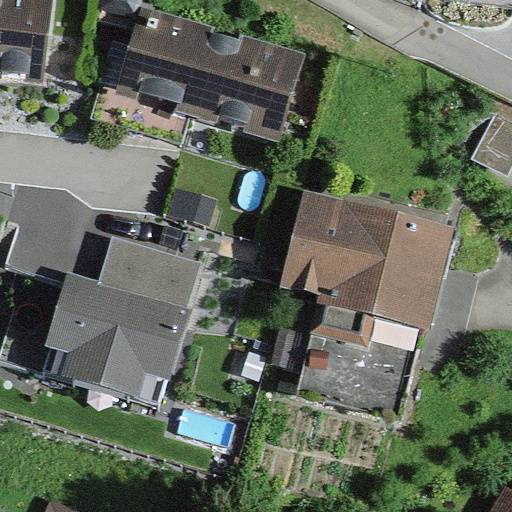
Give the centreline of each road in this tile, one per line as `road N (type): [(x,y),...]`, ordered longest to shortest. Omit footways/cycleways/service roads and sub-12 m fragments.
road 1 (residential): [(351,0),(511,90)]
road 2 (residential): [(142,180),(0,164)]
